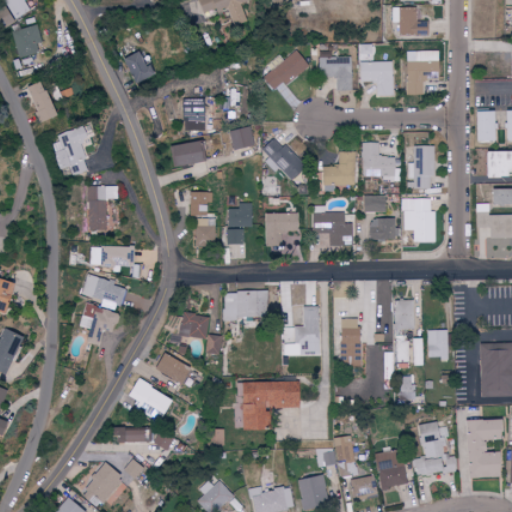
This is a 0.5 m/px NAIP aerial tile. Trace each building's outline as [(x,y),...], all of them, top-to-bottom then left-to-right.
[(29,11),(24,1),(26,0),(4,0),(16,19),(29,11)] [(240,4),(246,2),(244,0),(196,0),(202,14),(214,10),(215,13),(226,9),(232,26),(246,21),(240,4)] [(0,28),(13,25),(8,8),(0,10),(0,28)] [(427,35),(427,22),(415,22),(415,8),(392,8),(392,23),(398,23),(398,36),(427,35)] [(42,42),(35,25),(10,34),(19,60),(39,52),(36,44),(42,42)] [(438,51),(406,52),(407,96),(422,96),(422,81),(438,80),(438,51)] [(133,83),(152,75),(147,64),(144,66),(137,52),(122,59),(133,83)] [(307,67),(296,52),(262,76),(272,91),(307,67)] [(351,91),(351,57),(331,58),(331,52),(318,52),(319,78),(335,77),(335,91),(351,91)] [(391,96),(391,62),(360,62),(359,82),(375,82),(375,95),(391,96)] [(25,87),(38,121),(52,116),(40,81),(25,87)] [(62,89),(64,98),(73,96),(70,87),(62,89)] [(203,99),(182,100),(183,124),(192,124),(192,122),(203,122),(203,99)] [(511,140),(511,110),(502,110),(502,140),(511,140)] [(472,141),(494,142),(495,111),(473,111),(472,141)] [(61,169),(70,167),(73,176),(88,172),(80,142),(87,140),(83,127),(58,134),(62,151),(56,152),(61,169)] [(252,146),(248,127),(227,131),(231,150),(252,146)] [(273,172),(279,168),(288,180),(304,167),(285,145),(280,148),(273,140),(263,148),(270,156),(264,161),(273,172)] [(167,147),(172,167),(199,161),(194,141),(167,147)] [(377,143),(362,143),(362,177),(382,177),(382,183),(394,183),(394,179),(400,179),(400,173),(394,173),(394,157),(377,157),(377,143)] [(434,147),(413,147),(413,163),(409,163),(409,189),(429,189),(429,177),(433,177),(434,147)] [(511,151),(483,152),(483,178),(504,177),(504,172),(511,172),(511,151)] [(322,167),(322,186),(354,186),(354,152),(338,152),(337,167),(322,167)] [(87,187),(88,231),(106,231),(105,200),(117,199),(117,187),(87,187)] [(508,189),(487,189),(487,204),(508,205),(508,189)] [(189,216),(207,216),(207,205),(211,205),(211,192),(188,193),(189,216)] [(384,197),(362,196),(362,212),(383,213),(384,197)] [(434,212),(429,211),(430,200),(407,199),(407,230),(412,231),(412,242),(433,243),(434,212)] [(249,228),(250,204),(237,203),(237,210),(226,210),(225,227),(249,228)] [(487,238),(510,239),(511,216),(487,215),(487,204),(475,204),(475,227),(488,228),(487,238)] [(327,246),(350,246),(350,224),(342,224),(342,213),(311,212),(311,233),(327,234),(327,246)] [(265,214),(265,247),(280,247),(279,232),(295,232),(295,214),(265,214)] [(214,219),(196,219),(196,246),(214,246),(214,219)] [(399,239),(398,229),(393,229),(393,219),(366,220),(367,240),(399,239)] [(225,230),(226,245),(242,244),(241,229),(225,230)] [(133,247),(101,246),(100,267),(132,268),(133,247)] [(121,310),(125,289),(114,287),(115,282),(87,276),(83,296),(102,300),(101,306),(121,310)] [(12,283),(0,279),(0,313),(3,314),(12,283)] [(222,292),(223,318),(265,318),(265,292),(222,292)] [(411,329),(410,300),(391,301),(392,329),(411,329)] [(98,345),(102,331),(113,334),(118,314),(85,305),(80,327),(88,329),(84,342),(98,345)] [(284,357),(317,356),(316,307),(301,307),(302,327),(283,328),(284,357)] [(179,337),(205,339),(207,317),(181,314),(179,337)] [(346,368),(357,368),(358,319),(339,319),(339,353),(347,354),(346,368)] [(22,338),(3,329),(0,336),(0,372),(4,375),(22,338)] [(447,331),(426,331),(427,358),(447,358),(447,331)] [(220,337),(206,335),(204,353),(218,355),(220,337)] [(412,366),(421,365),(421,339),(411,339),(412,366)] [(397,363),(409,363),(408,342),(396,342),(397,363)] [(511,343),(478,344),(479,398),(511,397),(511,343)] [(177,384),(186,368),(168,358),(172,352),(164,347),(152,370),(177,384)] [(383,354),(382,390),(393,390),(394,354),(383,354)] [(414,377),(399,376),(398,401),(413,402),(414,377)] [(135,380),(126,396),(137,402),(133,410),(155,422),(168,398),(135,380)] [(239,382),(239,431),(263,430),(263,409),(296,409),(296,382),(239,382)] [(463,478),(495,478),(495,452),(481,452),(481,441),(497,441),(497,420),(463,421),(463,478)] [(455,471),(453,458),(447,459),(443,438),(448,437),(446,427),(436,429),(435,423),(418,425),(423,458),(413,459),(416,477),(455,471)] [(142,429),(113,429),(113,443),(142,443),(142,429)] [(222,430),(211,429),(210,446),(222,446),(222,430)] [(168,451),(172,437),(158,433),(154,446),(168,451)] [(338,477),(355,475),(351,437),(334,438),(338,477)] [(334,466),(334,449),(315,450),(316,466),(334,466)] [(374,454),(380,489),(408,485),(403,457),(392,459),(391,452),(374,454)] [(122,471),(133,480),(142,469),(131,460),(122,471)] [(79,493),(96,509),(122,481),(105,465),(79,493)] [(296,480),(300,508),(326,504),(321,476),(296,480)] [(349,480),(351,501),(376,498),(374,477),(349,480)] [(210,478),(199,491),(204,495),(197,503),(206,511),(217,511),(231,497),(210,478)] [(260,487),(249,489),(252,511),(276,511),(292,509),(288,487),(272,490),(272,492),(261,493),(260,487)] [(82,511),(68,498),(54,511),(82,511)]
